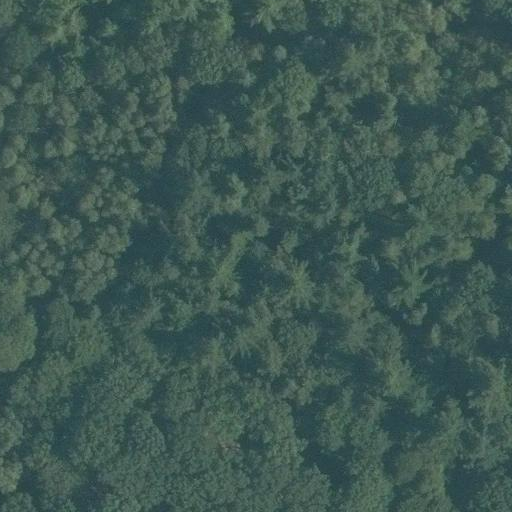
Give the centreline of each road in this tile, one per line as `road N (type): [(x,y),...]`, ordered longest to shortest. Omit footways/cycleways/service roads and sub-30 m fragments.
road 1 (track): [(98,370),(488,511)]
road 2 (track): [(234,0),(98,370)]
road 3 (track): [(37,511),(98,370)]
